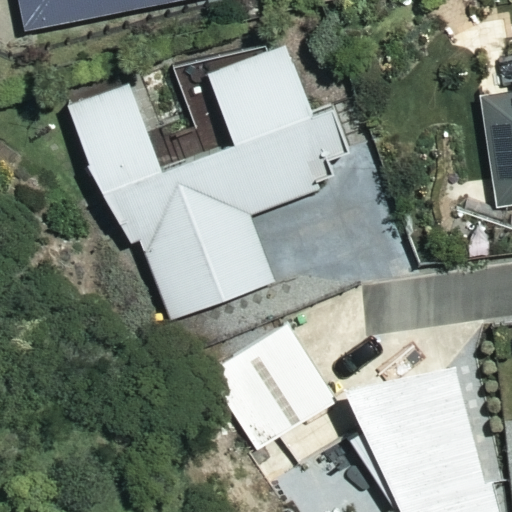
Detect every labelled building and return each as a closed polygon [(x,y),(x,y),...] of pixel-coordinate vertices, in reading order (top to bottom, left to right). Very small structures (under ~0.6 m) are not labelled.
[(18,0),(25,31),(179,0),(18,0)] [(306,117),(278,43),(204,72),(232,145),(158,173),(124,84),(62,108),(114,243),(137,235),(168,316),(271,277),(248,216),(320,188),(312,166),(337,156),(320,111),(306,117)] [(511,93),(484,97),(498,208),(511,206),(511,93)] [(285,327),(212,373),(257,446),(331,399),(285,327)] [(499,511),(492,480),(481,483),(454,366),(339,392),(394,511),(499,511)]
